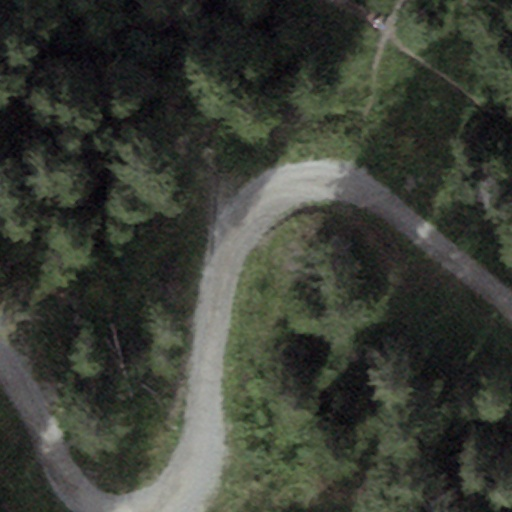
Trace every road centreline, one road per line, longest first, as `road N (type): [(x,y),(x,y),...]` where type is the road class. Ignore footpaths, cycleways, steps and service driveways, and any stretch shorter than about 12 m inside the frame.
road 1 (track): [(167,511),(187,476),(208,351),(238,250),(263,200),(311,183),(378,201),(511,315)]
road 2 (track): [(0,352),(70,492),(95,511)]
